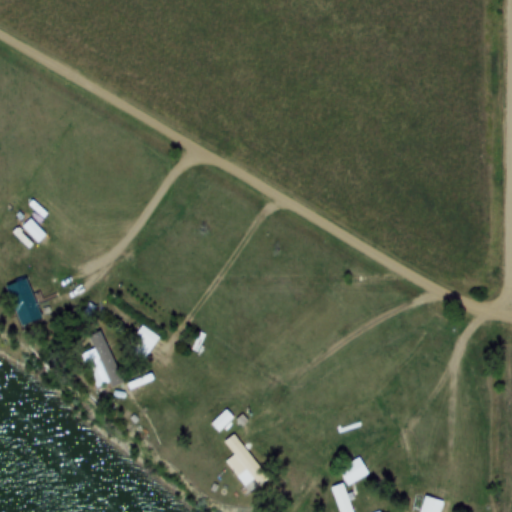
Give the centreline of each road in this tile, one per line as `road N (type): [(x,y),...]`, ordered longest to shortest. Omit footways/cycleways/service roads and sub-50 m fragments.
road 1 (residential): [(511,314),(448,294),(0,30)]
road 2 (residential): [(448,294),(473,263),(481,0)]
